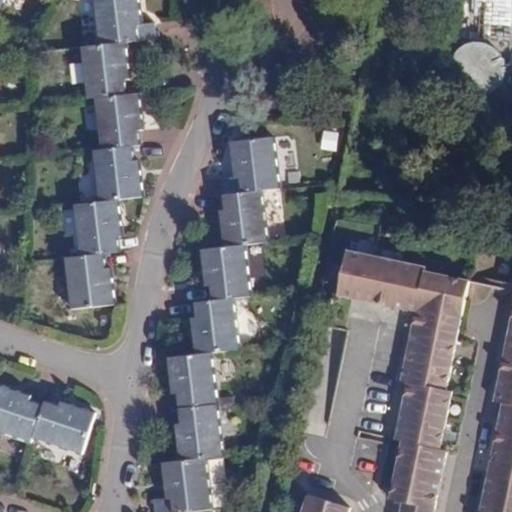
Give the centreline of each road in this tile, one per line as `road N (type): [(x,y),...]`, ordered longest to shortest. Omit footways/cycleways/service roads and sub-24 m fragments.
road 1 (residential): [(257,17),(169,202),(132,382)]
road 2 (unknown): [(456,511),(503,303)]
road 3 (unknown): [(367,511),(342,428),(360,329)]
road 4 (residential): [(0,339),(132,382)]
road 5 (residential): [(132,382),(110,511)]
